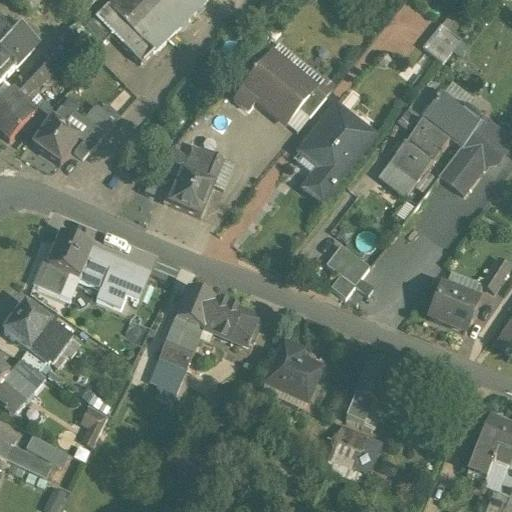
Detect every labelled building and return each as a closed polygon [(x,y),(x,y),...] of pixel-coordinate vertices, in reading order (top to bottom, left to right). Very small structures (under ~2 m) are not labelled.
[(13,0),(10,4),(27,20),(44,0),(13,0)] [(118,0),(94,25),(110,41),(140,71),(210,0),(118,0)] [(110,41),(94,25),(84,35),(100,52),(110,41)] [(0,31),(0,88),(37,48),(18,31),(9,41),(0,31)] [(459,47),(440,31),(421,54),(441,69),(459,47)] [(309,74),(278,49),(270,59),(301,84),(309,74)] [(51,53),(11,96),(23,107),(32,97),(62,64),(51,53)] [(270,59),(269,58),(254,77),(253,76),(252,77),(253,78),(241,93),(242,94),(232,105),(247,117),(256,106),(286,130),(298,115),(314,95),(301,84),(270,59)] [(332,94),(323,86),(315,95),(324,103),(332,94)] [(314,95),(298,115),(308,124),(325,104),(315,95),(314,95)] [(23,107),(11,96),(0,107),(0,140),(8,148),(19,136),(35,119),(32,116),(23,107)] [(42,106),(32,97),(23,107),(32,116),(42,106)] [(511,148),(482,126),(480,128),(478,126),(463,115),(441,98),(420,125),(422,126),(448,146),(459,154),(485,172),(483,163),(492,162),(492,165),(501,163),(511,148)] [(51,115),(42,106),(32,116),(35,119),(41,125),(51,115)] [(482,120),(468,109),(463,115),(478,126),(482,120)] [(374,142),(335,111),(297,159),(317,175),(302,195),(321,210),(374,142)] [(82,128),(59,113),(50,126),(77,145),(77,146),(80,149),(91,137),(82,129),(82,128)] [(109,134),(92,117),(82,128),(82,129),(91,137),(100,144),(109,134)] [(35,119),(19,136),(26,142),(41,125),(35,119)] [(77,145),(50,126),(32,152),(59,171),(77,146),(77,145)] [(448,146),(422,126),(401,153),(396,149),(390,157),(395,161),(377,184),(404,204),(448,146)] [(100,144),(91,137),(80,149),(72,157),(81,165),(100,144)] [(186,165),(172,153),(157,172),(172,184),(178,186),(186,165)] [(222,165),(192,153),(186,165),(178,186),(172,184),(162,208),(199,223),(211,192),(222,165)] [(485,172),(459,154),(437,183),(462,202),(484,173),(485,174),(486,173),(485,172)] [(233,170),(222,165),(211,192),(222,196),(233,170)] [(90,253),(60,240),(46,272),(42,270),(33,292),(37,293),(37,294),(58,303),(67,281),(77,285),(90,253)] [(368,274),(339,252),(325,271),(339,282),(353,293),(368,274)] [(125,267),(90,253),(77,285),(100,295),(96,305),(107,310),(125,267)] [(384,258),(349,301),(365,315),(387,289),(377,281),(391,264),(384,258)] [(497,266),(480,291),(492,300),(509,274),(497,266)] [(125,267),(107,310),(119,315),(125,302),(137,307),(149,278),(125,267)] [(353,293),(339,282),(330,294),(344,305),(353,293)] [(476,307),(441,293),(428,325),(464,339),(476,307)] [(242,317),(187,294),(174,323),(202,335),(229,347),(242,317)] [(23,309),(2,337),(27,356),(45,370),(47,371),(59,356),(68,344),(68,343),(23,309)] [(256,323),(242,317),(229,347),(250,355),(261,329),(259,325),(256,323)] [(202,335),(174,323),(157,363),(158,364),(179,372),(186,375),(202,335)] [(511,327),(498,349),(511,357),(511,359),(511,327)] [(78,352),(68,344),(59,356),(69,364),(78,352)] [(321,374),(294,361),(297,354),(283,348),(264,389),(305,408),(321,374)] [(45,370),(27,356),(20,365),(39,378),(45,370)] [(179,372),(158,364),(148,387),(169,395),(179,372)] [(20,365),(19,365),(10,375),(34,395),(45,382),(39,378),(20,365)] [(368,368),(344,426),(362,433),(371,410),(379,414),(380,411),(385,414),(391,398),(386,396),(393,378),(368,368)] [(8,378),(0,371),(0,410),(8,417),(21,403),(1,386),(8,379),(8,378)] [(34,395),(10,375),(8,378),(8,379),(1,386),(21,403),(24,406),(34,395)] [(106,422),(90,412),(87,418),(92,420),(86,431),(89,432),(82,446),(92,451),(106,422)] [(511,432),(488,423),(468,471),(487,478),(493,464),(507,469),(508,470),(511,460),(511,432)] [(367,443),(341,433),(328,464),(336,467),(353,474),(353,475),(367,443)] [(0,462),(5,465),(11,451),(15,442),(0,435),(0,462)] [(66,459),(31,440),(25,452),(59,471),(66,459)] [(379,448),(367,443),(353,475),(366,480),(379,448)] [(48,468),(11,451),(5,465),(41,482),(48,468)] [(511,460),(508,470),(507,469),(502,481),(511,484),(511,460)] [(507,469),(493,464),(487,478),(482,492),(493,497),(494,496),(496,496),(502,481),(507,469)] [(353,474),(336,467),(332,476),(349,483),(353,474)] [(511,494),(511,484),(502,481),(496,496),(495,498),(508,503),(511,494)] [(48,488),(39,511),(58,511),(65,494),(48,488)] [(508,503),(495,498),(496,496),(494,496),(493,497),(486,511),(504,511),(506,510),(508,503)]
